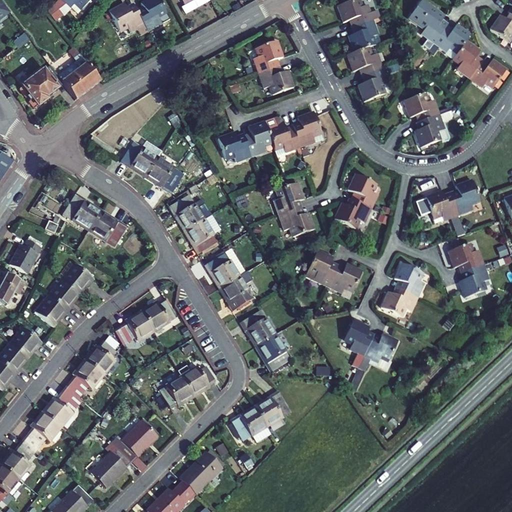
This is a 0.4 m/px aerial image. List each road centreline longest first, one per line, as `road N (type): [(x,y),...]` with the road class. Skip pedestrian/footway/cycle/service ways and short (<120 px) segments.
road 1 (residential): [(174,262),(235,358),(238,381),(115,511)]
road 2 (residential): [(46,144),(100,100),(283,0)]
road 3 (residential): [(0,432),(76,337),(158,271)]
road 4 (secondary): [(353,511),(511,361)]
road 5 (residential): [(46,144),(135,204),(174,262)]
road 6 (residential): [(284,0),(362,139)]
road 7 (residential): [(407,166),(462,155),(511,95)]
